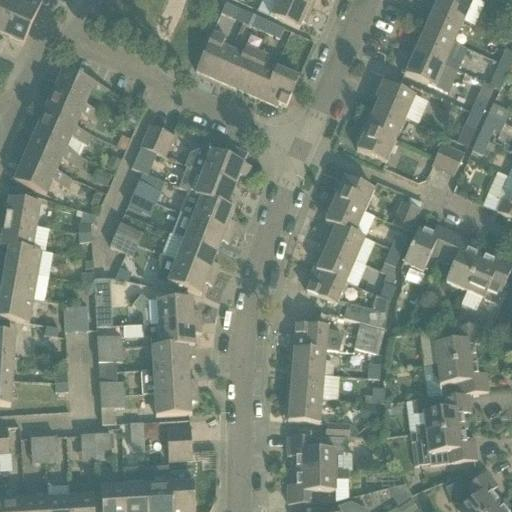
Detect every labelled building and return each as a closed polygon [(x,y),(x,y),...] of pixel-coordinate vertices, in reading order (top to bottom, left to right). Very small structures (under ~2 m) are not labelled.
[(0,37),(23,47),(43,0),(31,0),(27,11),(14,5),(0,37)] [(0,0),(0,37),(14,5),(1,0),(0,0)] [(277,0),(269,19),(298,32),(302,25),(305,27),(312,12),(286,0),(277,0)] [(286,0),(312,12),(317,0),(286,0)] [(436,5),(433,12),(463,25),(473,2),(468,0),(435,0),(434,3),(436,5)] [(221,17),(235,23),(239,13),(225,6),(221,17)] [(427,17),(421,32),(453,47),(463,25),(433,12),(430,18),(427,17)] [(251,30),(265,36),(270,26),(256,20),(251,30)] [(265,36),(279,43),(283,32),(270,26),(265,36)] [(490,27),(487,34),(495,38),(498,30),(490,27)] [(417,48),(414,55),(444,68),(453,47),(421,32),(414,47),(417,48)] [(195,75),(218,85),(232,52),(222,48),(225,40),(213,35),(195,75)] [(218,85),(239,94),(257,54),(245,49),(242,56),(232,52),(218,85)] [(498,66),(509,71),(511,65),(511,55),(504,52),(498,66)] [(239,94),(261,104),(276,71),(266,67),(269,59),(257,54),(239,94)] [(408,61),(401,77),(420,85),(434,91),(447,96),(457,74),(444,68),(414,55),(411,62),(408,61)] [(492,79),(503,85),(509,71),(498,66),(492,79)] [(261,104),(277,111),(278,107),(285,110),(298,81),(276,71),(261,104)] [(53,97),(85,111),(90,98),(105,105),(109,94),(63,74),(53,97)] [(375,101),(378,103),(375,109),(405,122),(415,100),(382,85),(375,101)] [(75,132),(76,132),(81,120),(95,126),(99,117),(85,111),(53,97),(43,118),(74,132),(75,132)] [(477,98),(470,115),(481,119),(488,103),(477,98)] [(498,123),(505,126),(510,115),(493,107),(488,118),(498,123)] [(363,130),(395,144),(405,122),(375,109),(372,116),(369,115),(363,130)] [(126,113),(120,126),(133,131),(138,119),(126,113)] [(457,145),(467,150),(481,119),(470,115),(457,145)] [(65,154),(70,142),(86,148),(90,138),(88,137),(75,132),(74,132),(43,118),(34,140),(65,154)] [(488,118),(478,141),(488,145),(498,123),(488,118)] [(131,170),(148,178),(157,159),(152,156),(162,134),(150,129),(140,151),(131,170)] [(356,154),(385,167),(395,144),(363,130),(356,145),(359,147),(356,154)] [(152,156),(157,159),(164,161),(173,139),(162,134),(152,156)] [(121,139),(116,150),(124,154),(129,143),(121,139)] [(24,162),(56,177),(62,164),(76,170),(80,160),(65,154),(34,140),(24,162)] [(472,154),(482,159),(485,152),(492,155),(495,148),(488,145),(478,141),(472,154)] [(226,147),(221,158),(243,166),(247,156),(226,147)] [(435,162),(457,171),(463,158),(441,148),(435,162)] [(201,176),(235,189),(239,178),(246,181),(250,170),(205,152),(191,159),(186,170),(201,176)] [(45,198),(58,204),(64,191),(66,192),(70,183),(56,177),(24,162),(14,185),(45,199),(45,198)] [(111,162),(107,171),(116,175),(120,165),(111,162)] [(431,170),(454,180),(457,171),(435,162),(431,170)] [(99,173),(93,185),(105,190),(110,178),(99,173)] [(201,200),(233,213),(237,202),(230,200),(235,189),(201,176),(193,198),(200,201),(201,200)] [(488,198),(482,210),(497,216),(511,222),(511,181),(507,179),(497,202),(488,198)] [(331,202),(363,216),(373,193),(344,180),(341,188),(338,186),(331,202)] [(133,197),(155,207),(160,195),(138,185),(133,197)] [(94,196),(89,207),(96,211),(101,199),(94,196)] [(146,217),(149,218),(155,207),(133,197),(128,209),(146,217)] [(5,225),(36,230),(41,206),(29,204),(9,200),(5,225)] [(201,200),(200,201),(191,221),(232,237),(236,226),(229,224),(233,213),(201,200)] [(332,228),(354,238),(354,237),(363,216),(331,202),(324,217),(328,218),(324,225),(332,228)] [(397,216),(414,224),(419,213),(401,205),(397,216)] [(77,229),(78,238),(91,237),(90,228),(93,227),(96,219),(83,215),(78,229),(77,229)] [(183,242),(217,255),(221,244),(228,247),(232,237),(191,221),(180,216),(171,237),(183,242)] [(392,228),(409,236),(414,224),(397,216),(392,228)] [(9,250),(32,254),(32,253),(36,230),(5,225),(0,249),(9,250)] [(115,239),(136,249),(142,237),(120,227),(115,239)] [(364,242),(354,237),(354,238),(332,228),(325,243),(328,245),(325,251),(355,264),(364,242)] [(403,267),(422,276),(429,259),(441,264),(453,237),(436,229),(432,238),(418,232),(411,250),(403,267)] [(176,264),(215,279),(219,269),(212,266),(217,255),(183,242),(171,237),(170,236),(161,258),(176,264)] [(78,238),(78,246),(91,246),(91,237),(78,238)] [(445,285),(464,295),(480,259),(467,253),(470,245),(453,237),(441,264),(452,269),(445,285)] [(109,251),(131,260),(136,249),(115,239),(109,251)] [(390,253),(400,258),(406,243),(396,239),(390,253)] [(5,273),(37,279),(41,255),(32,253),(32,254),(9,250),(5,273)] [(312,272),(345,286),(355,264),(325,251),(322,258),(319,257),(312,272)] [(384,267),(394,271),(400,258),(390,253),(384,267)] [(483,301),(495,307),(502,291),(511,268),(511,262),(497,256),(493,265),(480,259),(464,295),(483,303),(483,301)] [(181,291),(200,299),(204,287),(211,289),(215,279),(176,264),(161,258),(160,257),(158,262),(159,272),(155,282),(168,288),(168,286),(181,291)] [(92,264),(83,264),(84,273),(92,273),(92,264)] [(306,296),(335,309),(345,286),(312,272),(306,287),(309,289),(306,296)] [(0,297),(32,302),(37,279),(5,273),(0,297)] [(80,277),(81,287),(82,287),(93,286),(93,283),(93,277),(80,277)] [(94,304),(94,307),(107,307),(107,303),(106,283),(93,283),(93,286),(94,296),(94,304)] [(82,287),(82,289),(83,294),(85,296),(88,297),(90,298),(94,296),(93,286),(82,287)] [(379,301),(389,305),(395,291),(385,287),(379,301)] [(0,321),(16,325),(28,327),(32,302),(0,297),(0,298),(0,321)] [(142,317),(143,329),(158,328),(200,326),(199,314),(192,315),(191,302),(156,304),(156,303),(149,304),(141,298),(132,308),(142,317)] [(347,308),(343,323),(360,327),(379,332),(384,333),(389,305),(379,301),(375,299),(371,314),(347,308)] [(86,310),(74,311),(75,336),(87,335),(86,310)] [(74,311),(63,312),(64,336),(75,336),(74,311)] [(499,316),(494,326),(496,326),(505,325),(508,320),(499,316)] [(159,350),(159,351),(194,348),(193,337),(200,337),(200,326),(158,328),(143,329),(143,337),(147,342),(151,341),(151,350),(159,350)] [(354,352),(377,358),(384,333),(379,332),(360,327),(354,352)] [(325,355),(338,356),(342,339),(327,334),(327,331),(295,328),(295,336),(291,335),(289,352),(325,355)] [(435,347),(437,368),(475,363),(473,349),(482,348),(480,329),(451,332),(453,345),(435,347)] [(45,330),(43,340),(56,342),(58,332),(45,330)] [(0,360),(13,361),(14,336),(0,335),(0,360)] [(97,341),(97,354),(121,353),(121,340),(97,341)] [(151,350),(153,373),(153,374),(188,372),(187,360),(194,360),(194,348),(159,351),(159,350),(151,350)] [(19,360),(32,361),(32,353),(19,352),(19,360)] [(323,379),(325,355),(289,352),(288,368),(292,369),(291,376),(323,379)] [(97,354),(98,367),(118,366),(122,366),(121,353),(97,354)] [(0,384),(11,385),(13,361),(0,360),(0,384)] [(440,388),(441,400),(459,398),(468,397),(468,398),(488,395),(486,376),(476,377),(475,363),(437,368),(431,368),(433,386),(437,389),(440,388)] [(367,382),(378,383),(380,368),(368,367),(367,382)] [(142,374),(143,397),(154,397),(196,394),(196,383),(188,383),(188,372),(153,374),(153,373),(142,374)] [(287,383),(285,400),(321,403),(323,379),(291,376),(290,383),(287,383)] [(54,379),(54,387),(67,387),(67,378),(54,379)] [(0,408),(10,409),(11,385),(0,384),(0,408)] [(99,387),(100,400),(124,398),(123,386),(99,387)] [(54,387),(55,396),(67,396),(67,387),(54,387)] [(372,407),(383,408),(384,393),(373,392),(372,407)] [(196,394),(154,397),(155,420),(190,418),(190,406),(197,405),(196,394)] [(416,437),(416,438),(463,431),(461,417),(471,416),(468,397),(459,398),(441,400),(412,404),(416,437)] [(124,398),(100,400),(100,413),(124,411),(124,398)] [(287,425),(319,427),(321,403),(285,400),(284,417),(288,418),(287,425)] [(367,408),(365,422),(379,423),(381,409),(367,408)] [(143,427),(129,427),(130,442),(144,441),(143,427)] [(325,441),(345,441),(349,441),(349,429),(325,428),(325,440),(325,441)] [(166,432),(167,445),(191,443),(190,430),(166,432)] [(410,438),(414,470),(429,468),(430,469),(447,466),(447,467),(476,463),(474,444),(465,445),(463,431),(416,438),(416,437),(410,438)] [(93,439),(95,463),(110,462),(108,438),(93,439)] [(81,459),(82,463),(95,463),(93,439),(80,439),(81,459)] [(43,442),(44,465),(57,465),(56,441),(43,442)] [(292,459),(292,474),(334,474),(334,457),(345,457),(345,441),(325,441),(286,441),(287,455),(287,459),(292,459)] [(30,442),(31,466),(44,465),(43,442),(30,442)] [(167,445),(168,465),(191,464),(191,456),(191,443),(167,445)] [(0,458),(8,457),(8,445),(0,445),(0,458)] [(170,511),(169,487),(168,469),(146,470),(147,489),(146,489),(147,511),(170,511)] [(124,490),(125,511),(147,511),(146,489),(147,489),(146,470),(123,472),(124,490)] [(287,488),(287,508),(317,507),(316,495),(334,495),(334,483),(348,482),(348,473),(334,474),(292,474),(292,488),(287,488)] [(492,511),(499,507),(490,495),(497,490),(485,475),(473,485),(470,481),(445,491),(453,511),(492,511)] [(170,487),(169,487),(170,511),(194,511),(193,493),(193,486),(173,487),(170,487)] [(78,488),(68,489),(69,511),(93,511),(93,500),(83,500),(83,488),(78,488)] [(46,502),(46,511),(69,511),(68,489),(46,490),(47,502),(46,502)] [(125,511),(124,490),(100,491),(101,506),(101,511),(125,511)] [(46,511),(46,502),(23,504),(23,511),(46,511)] [(397,511),(417,511),(411,502),(397,511)] [(511,511),(504,503),(499,507),(492,511),(511,511)]
